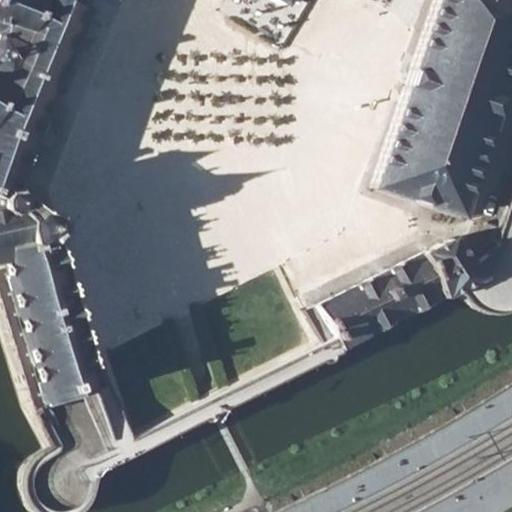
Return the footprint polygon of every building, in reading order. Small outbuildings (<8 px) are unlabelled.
[(64,67),(60,65),(55,63),(72,22),(76,12),(77,8),(57,0),(0,0),(0,195),(2,197),(44,91),(49,93),(53,95),(59,81),(64,67)] [(400,82),(365,192),(452,220),(511,31),(511,0),(426,0),(416,30),(400,82)] [(511,235),(511,234),(511,161),(490,232),(486,245),(492,247),(495,248),(511,235)] [(7,201),(2,197),(0,195),(0,342),(21,411),(38,406),(87,391),(78,361),(77,357),(65,317),(55,282),(42,239),(45,238),(46,236),(43,236),(41,220),(38,221),(33,220),(29,218),(28,214),(25,215),(26,218),(21,220),(16,218),(13,206),(7,201)] [(492,247),(491,252),(465,270),(473,280),(461,285),(458,287),(462,295),(468,302),(475,307),(483,310),(493,311),(502,310),(509,307),(511,305),(511,234),(511,235),(495,248),(492,247)] [(461,285),(473,280),(465,270),(443,243),(422,253),(414,257),(433,299),(458,287),(461,285)] [(325,339),(328,345),(330,351),(341,345),(433,299),(414,257),(382,273),(311,308),(307,310),(302,312),(315,340),(316,344),(325,339)] [(328,345),(325,339),(316,344),(312,346),(208,397),(122,440),(127,455),(215,410),(320,356),(330,351),(328,345)] [(91,473),(127,455),(122,440),(121,437),(120,434),(111,402),(106,385),(97,355),(87,358),(78,361),(87,391),(38,406),(21,411),(40,452),(28,458),(22,465),(18,472),(15,488),(17,499),(21,506),(23,509),(27,511),(72,511),(76,509),(82,501),(85,494),(91,473)]
